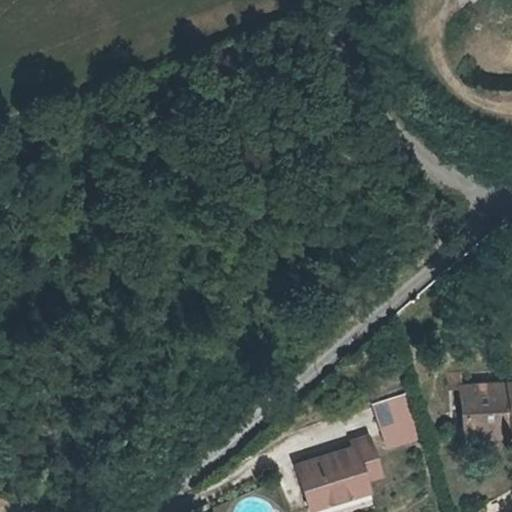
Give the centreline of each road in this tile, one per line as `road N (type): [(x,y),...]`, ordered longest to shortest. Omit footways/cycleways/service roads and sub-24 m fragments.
road 1 (residential): [(504,204),(162,511)]
road 2 (unclassified): [(504,204),(414,154),(355,94),(337,48),(344,0)]
